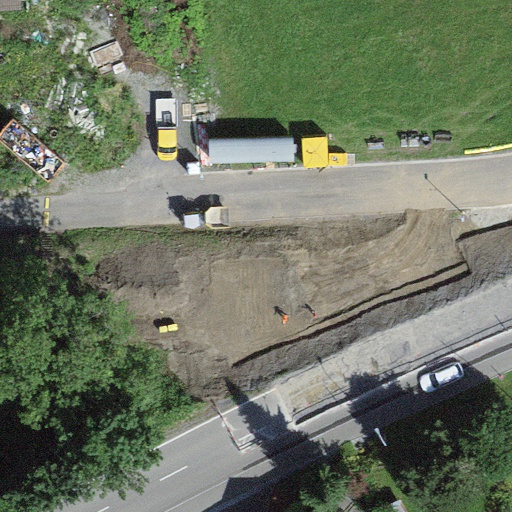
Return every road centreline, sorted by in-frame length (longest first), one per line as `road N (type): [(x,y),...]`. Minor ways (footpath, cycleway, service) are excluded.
road 1 (residential): [(511,177),(0,216)]
road 2 (secondary): [(511,320),(344,392),(106,511)]
